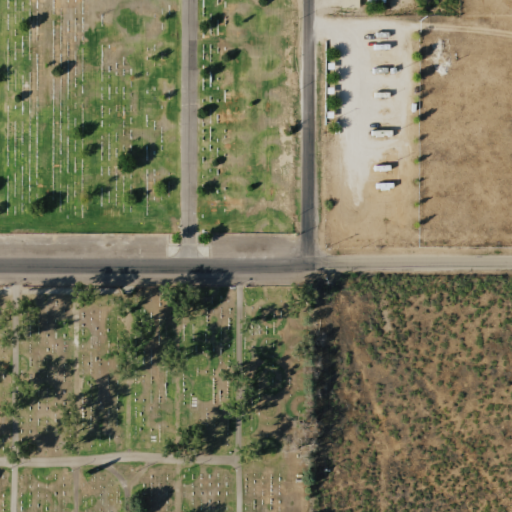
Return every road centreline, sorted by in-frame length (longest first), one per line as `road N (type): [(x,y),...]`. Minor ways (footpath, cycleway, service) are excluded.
road 1 (tertiary): [(0,266),(309,265)]
road 2 (tertiary): [(309,265),(310,0)]
road 3 (tertiary): [(309,265),(511,264)]
